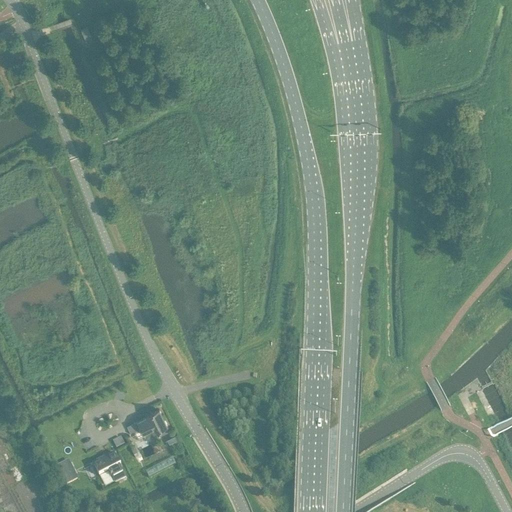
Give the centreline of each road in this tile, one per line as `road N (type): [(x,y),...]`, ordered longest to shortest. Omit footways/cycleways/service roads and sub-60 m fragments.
road 1 (unclassified): [(242,511),(149,345),(11,0)]
road 2 (primary): [(257,0),(296,115),(312,199),(306,511)]
road 3 (primary): [(343,511),(358,154),(345,45)]
road 4 (unclassified): [(354,511),(454,453),(474,458),(506,511)]
